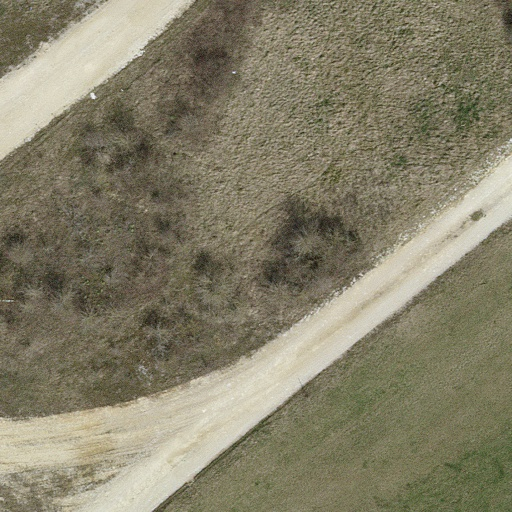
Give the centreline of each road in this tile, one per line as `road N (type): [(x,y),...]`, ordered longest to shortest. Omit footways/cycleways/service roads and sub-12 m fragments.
road 1 (track): [(114,511),(511,180)]
road 2 (track): [(229,416),(0,447)]
road 3 (track): [(0,115),(148,0)]
